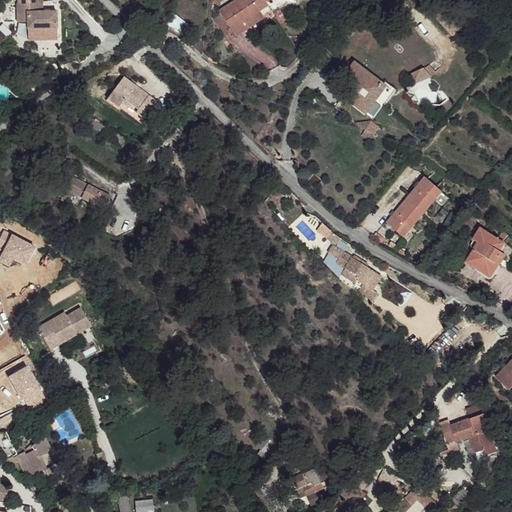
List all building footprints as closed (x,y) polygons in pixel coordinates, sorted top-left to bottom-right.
[(38,0),(12,0),(13,9),(39,9),(38,0)] [(234,0),(224,8),(234,24),(248,15),(252,19),(264,10),(260,2),(262,0),(234,0)] [(39,9),(13,9),(13,29),(24,29),(24,34),(54,34),(53,16),(38,16),(39,9)] [(176,15),(168,26),(180,35),(188,24),(176,15)] [(248,15),(234,24),(239,31),(254,21),(252,19),(248,15)] [(387,86),(354,62),(346,73),(354,80),(343,95),(367,112),(387,86)] [(425,70),(412,75),(416,85),(433,78),(425,70)] [(121,76),(105,98),(118,107),(124,100),(137,109),(134,112),(142,116),(154,99),(121,76)] [(134,112),(137,109),(124,100),(118,107),(138,121),(142,116),(134,112)] [(126,141),(117,134),(114,139),(122,145),(126,141)] [(55,161),(48,156),(45,162),(50,167),(55,161)] [(69,167),(68,170),(79,175),(80,173),(69,167)] [(79,175),(68,170),(60,183),(97,205),(99,204),(106,209),(112,199),(77,178),(79,175)] [(440,191),(424,176),(384,223),(400,238),(440,191)] [(498,243),(473,228),(466,239),(470,242),(459,262),(483,276),(490,265),(493,267),(499,254),(494,250),(498,243)] [(36,247),(12,234),(4,230),(0,237),(0,247),(4,249),(2,253),(0,256),(0,261),(9,267),(13,259),(25,266),(36,247)] [(340,239),(330,231),(326,237),(332,241),(333,240),(337,243),(340,239)] [(379,272),(335,243),(329,252),(339,260),(336,265),(342,269),(339,273),(358,284),(361,280),(367,284),(362,292),(375,301),(380,292),(374,289),(383,275),(379,272)] [(53,321),(55,325),(43,333),(53,349),(64,342),(61,338),(81,325),(84,330),(94,324),(84,308),(72,316),(69,311),(53,321)] [(55,325),(53,321),(40,329),(43,333),(55,325)] [(61,338),(64,342),(84,330),(81,325),(61,338)] [(511,362),(497,378),(509,391),(511,388),(511,362)] [(39,389),(27,366),(8,377),(21,400),(24,398),(28,406),(44,396),(39,389)] [(487,427),(481,414),(449,426),(454,440),(487,427)] [(497,450),(487,427),(454,440),(457,443),(468,438),(478,460),(488,457),(487,454),(497,450)] [(31,457),(26,460),(32,481),(40,478),(53,472),(48,461),(51,459),(45,446),(30,452),(31,457)] [(26,460),(24,457),(6,466),(10,471),(16,469),(26,485),(32,481),(26,460)] [(316,489),(307,471),(293,479),(299,489),(301,487),(312,504),(325,497),(318,488),(316,489)] [(53,472),(40,478),(45,485),(48,485),(57,480),(53,472)] [(12,486),(0,482),(0,493),(11,497),(12,486)] [(432,511),(433,511),(439,503),(419,490),(412,499),(432,511)] [(119,499),(121,511),(128,511),(128,497),(119,499)] [(152,511),(151,499),(134,499),(135,511),(152,511)]
